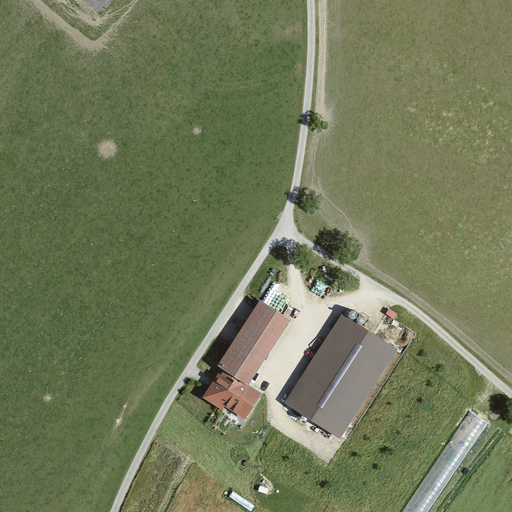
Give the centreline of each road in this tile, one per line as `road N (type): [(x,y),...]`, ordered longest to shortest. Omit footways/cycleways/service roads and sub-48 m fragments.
road 1 (residential): [(308,0),(304,122),(281,225),(169,396)]
road 2 (track): [(281,225),(426,317),(511,395)]
road 3 (track): [(114,511),(120,485),(169,396)]
